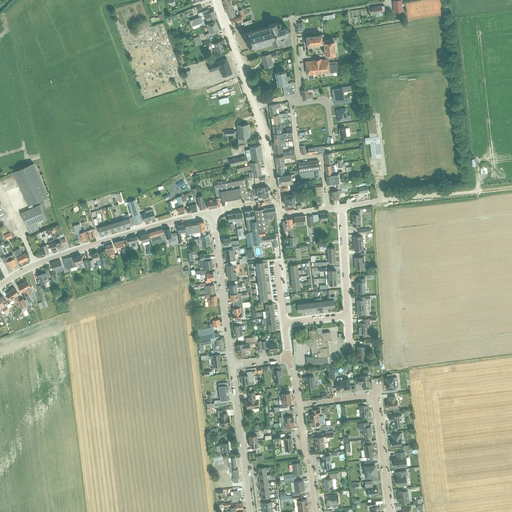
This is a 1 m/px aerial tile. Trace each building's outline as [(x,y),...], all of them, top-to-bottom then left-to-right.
[(393,0),(394,1),(393,1),(394,12),(396,12),(402,11),(405,11),(403,0),(393,0)] [(234,5),(225,8),(226,10),(228,16),(229,16),(230,18),(236,16),(233,6),(234,6),(234,5)] [(382,15),(382,12),(386,11),(385,5),(371,7),(372,13),(376,13),(377,16),(382,15)] [(191,21),(190,21),(192,27),(193,27),(217,18),(214,11),(211,12),(209,9),(202,12),(204,18),(203,19),(202,17),(191,21)] [(230,19),(231,19),(231,20),(232,25),(243,21),(242,17),(245,16),(242,10),(240,11),(241,15),(230,19)] [(216,32),(219,30),(216,21),(207,24),(210,32),(205,34),(206,37),(211,35),(211,34),(213,35),(214,34),(214,33),(216,34),(217,33),(216,32)] [(243,35),(244,35),(244,37),(246,38),(246,39),(245,39),(245,40),(246,40),(247,43),(246,43),(247,44),(248,44),(248,45),(250,45),(251,48),(251,49),(252,50),(252,49),(254,49),(255,49),(254,49),(259,47),(259,48),(259,47),(264,46),(265,45),(265,47),(268,46),(268,45),(268,44),(268,45),(269,45),(269,44),(274,43),(274,44),(274,45),(274,44),(274,45),(275,45),(276,49),(292,45),(290,32),(289,32),(289,31),(288,31),(287,28),(288,28),(287,28),(284,27),(285,26),(284,26),(284,27),(282,27),(282,26),(283,27),(283,26),(282,26),(282,24),(281,24),(280,23),(276,24),(276,23),(277,23),(276,23),(276,22),(275,22),(276,23),(269,25),(269,24),(269,25),(268,25),(268,26),(269,26),(269,27),(265,28),(264,27),(264,28),(263,28),(263,27),(260,28),(260,29),(259,29),(255,31),(255,30),(254,30),(254,31),(250,32),(250,31),(249,31),(249,32),(247,33),(247,32),(247,33),(245,33),(244,33),(245,34),(244,35),(243,35)] [(324,40),(324,35),(319,35),(318,32),(312,33),(312,36),(304,37),(305,46),(323,44),(323,43),(322,41),(324,40)] [(196,44),(202,42),(200,36),(194,38),(196,44)] [(324,40),(322,41),(323,43),(324,43),(325,56),(335,55),(336,55),(335,42),(339,41),(339,37),(330,38),(330,40),(324,40)] [(215,43),(217,48),(214,49),(215,53),(224,50),(222,44),(221,44),(220,41),(215,43)] [(272,58),(278,56),(277,53),(261,57),(262,61),(263,61),(266,69),(274,66),(272,58)] [(212,64),(208,66),(209,70),(219,66),(220,68),(223,77),(225,76),(228,75),(232,73),(231,69),(229,65),(227,58),(220,61),(212,64)] [(329,59),(326,60),(322,60),(322,59),(313,60),(313,61),(306,62),(307,75),(340,71),(339,61),(336,62),(329,62),(329,60),(329,59)] [(285,96),(297,94),(296,82),(288,84),(287,79),(291,78),(290,75),(287,76),(286,71),(276,73),(278,86),(283,85),(285,96)] [(335,89),(332,90),(333,90),(334,95),(334,100),(333,100),(334,100),(335,102),(335,105),(343,103),(347,103),(351,102),(351,99),(350,97),(348,97),(345,98),(344,98),(343,96),(343,92),(344,92),(349,91),(353,90),(352,85),(346,86),(341,87),(342,88),(335,89)] [(308,90),(301,91),(302,98),(312,96),(311,95),(309,95),(308,90)] [(271,116),(277,115),(276,108),(277,108),(280,108),(280,103),(269,105),(271,116)] [(346,108),(336,110),(338,122),(351,120),(350,115),(347,115),(346,108)] [(288,113),(277,115),(271,116),(272,124),(281,123),(280,118),(289,117),(288,113)] [(369,133),(369,137),(365,138),(366,143),(371,143),(372,158),(380,157),(377,137),(377,132),(375,117),(367,118),(369,133)] [(249,124),(237,125),(237,131),(237,134),(238,143),(247,142),(247,138),(250,138),(249,124)] [(279,125),(273,126),(273,130),(274,134),(281,133),(281,130),(281,129),(281,127),(281,125),(279,125)] [(288,133),(281,133),(274,134),(274,142),(273,143),(281,142),(294,141),(293,132),(288,133)] [(281,142),(273,143),(274,148),(275,153),(282,152),(282,148),(283,148),(283,146),(282,146),(281,142)] [(250,149),(246,150),(247,157),(248,161),(263,158),(260,145),(250,147),(250,149)] [(327,153),(324,154),(325,164),(333,163),(332,157),(335,157),(334,154),(332,154),(331,153),(327,153)] [(283,157),(275,158),(276,161),(277,166),(277,167),(284,166),(285,166),(284,159),(285,159),(291,158),(291,160),(296,159),(295,155),(291,155),(284,155),(283,155),(283,157)] [(246,156),(229,160),(231,166),(247,162),(246,157),(246,156)] [(320,170),(318,160),(298,163),(299,173),(320,170)] [(252,169),(261,167),(260,161),(249,162),(249,166),(242,167),(237,168),(237,172),(252,169)] [(28,205),(49,197),(34,165),(14,173),(28,205)] [(334,165),(326,166),(327,175),(332,175),(332,172),(335,171),(334,165)] [(285,172),(284,166),(277,167),(278,176),(285,175),(292,174),(298,174),(297,171),(285,172)] [(250,176),(247,177),(247,179),(253,178),(253,176),(262,174),(261,167),(252,169),(252,172),(249,173),(250,176)] [(292,174),(285,175),(278,176),(279,185),(289,183),(293,183),(292,174)] [(338,175),(327,176),(327,184),(339,183),(338,175)] [(222,201),(245,197),(245,199),(246,200),(251,199),(252,200),(250,192),(250,191),(248,191),(246,179),(228,182),(222,183),(222,184),(214,185),(216,197),(221,196),(222,201)] [(340,182),(337,186),(337,189),(340,189),(340,190),(348,188),(346,188),(345,182),(342,182),(340,182)] [(267,186),(253,189),(254,196),(262,195),(262,198),(269,197),(267,186)] [(324,196),(323,186),(316,187),(317,197),(324,196)] [(348,193),(348,188),(340,190),(341,190),(332,191),(333,199),(339,198),(338,195),(341,194),(341,193),(345,193),(345,194),(349,193),(348,193)] [(294,194),(284,195),(286,206),(286,207),(287,212),(287,211),(291,211),(294,210),(293,205),(296,204),(295,201),(296,201),(295,198),(294,194)] [(179,200),(180,203),(180,204),(180,205),(176,206),(179,214),(185,212),(184,206),(183,203),(182,199),(179,200)] [(128,202),(135,224),(142,222),(142,221),(144,220),(144,221),(149,220),(151,220),(151,219),(155,218),(153,210),(152,211),(152,210),(145,212),(146,213),(140,214),(136,200),(128,202)] [(210,202),(207,203),(208,208),(218,207),(217,201),(212,202),(212,200),(209,200),(210,202)] [(188,208),(187,208),(188,213),(198,211),(196,204),(187,206),(188,208)] [(39,206),(21,213),(26,227),(29,234),(38,231),(35,223),(44,220),(46,219),(41,205),(39,206)] [(255,210),(256,218),(257,221),(259,236),(262,236),(266,235),(265,230),(267,230),(267,228),(266,225),(269,224),(267,217),(276,215),(276,214),(275,207),(271,208),(268,208),(264,209),(255,210)] [(248,230),(251,230),(249,220),(255,219),(254,210),(245,212),(248,230)] [(235,214),(236,220),(237,225),(239,239),(246,238),(245,234),(244,235),(243,227),(241,227),(241,226),(240,226),(239,222),(241,222),(241,220),(243,220),(242,212),(241,212),(241,213),(239,213),(238,213),(235,214)] [(328,223),(327,213),(320,214),(321,220),(326,220),(326,223),(328,223)] [(127,219),(123,220),(125,227),(132,225),(130,218),(129,214),(126,215),(127,219)] [(229,215),(227,215),(230,228),(230,230),(234,229),(233,223),(233,221),(236,220),(235,214),(229,215)] [(360,214),(352,215),(353,226),(361,225),(360,214)] [(294,218),(292,218),(293,223),(294,223),(294,226),(306,224),(305,216),(300,216),(299,217),(299,216),(294,217),(294,218)] [(287,227),(283,227),(283,231),(289,231),(290,238),(289,238),(290,244),(285,245),(285,248),(295,247),(295,245),(296,245),(295,237),(294,237),(293,226),(292,218),(286,219),(286,221),(287,227)] [(125,227),(123,220),(117,222),(119,229),(125,227)] [(87,221),(84,222),(86,228),(89,238),(95,236),(93,229),(90,230),(87,221)] [(202,234),(206,233),(204,221),(185,224),(187,237),(192,236),(202,234)] [(249,232),(246,234),(248,246),(260,244),(260,243),(259,236),(257,221),(251,222),(252,228),(253,232),(249,232)] [(117,222),(111,224),(113,231),(119,229),(117,222)] [(85,231),(82,232),(81,228),(80,224),(77,225),(74,226),(76,233),(79,232),(82,240),(88,239),(85,231)] [(111,224),(104,226),(107,233),(113,231),(111,224)] [(107,233),(104,226),(98,227),(100,235),(107,233)] [(177,232),(172,233),(173,236),(172,236),(169,228),(164,230),(166,238),(169,238),(171,244),(178,242),(177,232)] [(162,229),(149,233),(151,241),(152,245),(153,244),(153,247),(158,246),(157,243),(165,241),(164,236),(162,229)] [(149,240),(147,233),(138,236),(139,240),(141,240),(142,242),(149,240)] [(206,233),(202,234),(192,236),(193,236),(193,240),(198,239),(199,239),(200,240),(201,246),(210,245),(209,235),(206,235),(206,233)] [(262,236),(259,236),(260,243),(263,242),(272,240),(274,247),(278,246),(277,240),(275,233),(267,235),(267,236),(266,237),(265,235),(262,236)] [(52,235),(57,249),(63,247),(62,244),(67,243),(65,238),(60,239),(61,240),(58,241),(57,237),(56,237),(55,234),(52,235)] [(57,249),(52,235),(54,239),(49,241),(49,244),(52,251),(57,249)] [(362,254),(366,253),(366,250),(363,250),(362,236),(353,237),(354,251),(357,250),(358,254),(362,254)] [(234,241),(231,241),(231,238),(223,239),(224,246),(232,245),(232,244),(233,248),(236,248),(239,247),(240,247),(239,244),(234,244),(234,241)] [(127,244),(126,239),(115,243),(116,249),(119,248),(119,247),(127,244)] [(41,246),(43,254),(49,252),(46,245),(43,246),(42,243),(41,240),(39,241),(40,244),(41,246)] [(115,254),(113,244),(105,246),(106,249),(104,250),(105,253),(107,253),(108,255),(115,254)] [(328,255),(335,254),(335,247),(329,247),(329,244),(319,245),(319,249),(328,249),(328,255)] [(18,249),(13,252),(16,257),(17,257),(20,263),(28,259),(25,253),(22,254),(20,250),(18,251),(18,249)] [(225,251),(226,260),(235,259),(234,249),(225,251)] [(98,252),(91,254),(93,260),(96,259),(97,265),(98,265),(101,265),(100,258),(98,252)] [(5,256),(1,258),(4,263),(7,262),(8,262),(9,265),(9,264),(11,267),(17,265),(14,258),(13,255),(9,256),(6,258),(5,256)] [(83,262),(82,257),(82,256),(81,256),(81,255),(74,257),(74,256),(63,260),(65,265),(66,269),(71,268),(77,266),(76,264),(83,262)] [(355,269),(364,269),(364,257),(355,258),(355,264),(355,269)] [(200,260),(200,263),(200,266),(203,266),(203,269),(213,268),(212,260),(206,260),(205,259),(200,260)] [(56,269),(63,267),(60,260),(51,263),(53,270),(56,269)] [(236,278),(235,272),(234,272),(233,269),(237,268),(237,264),(231,265),(227,265),(228,279),(236,278)] [(46,273),(38,276),(41,284),(46,282),(47,287),(48,287),(51,285),(53,285),(51,280),(49,281),(48,277),(46,273)] [(207,277),(207,280),(206,280),(206,283),(211,283),(211,280),(214,279),(213,273),(210,273),(206,273),(201,274),(201,278),(207,277)] [(364,282),(366,282),(365,278),(359,279),(359,282),(356,282),(357,289),(356,289),(357,293),(365,293),(364,282)] [(27,280),(22,283),(29,294),(28,295),(31,300),(32,302),(35,300),(32,293),(31,293),(30,292),(33,290),(31,287),(27,280)] [(22,283),(18,286),(22,292),(24,291),(27,295),(26,296),(27,299),(24,300),(25,303),(26,306),(27,305),(30,304),(29,301),(31,300),(28,295),(29,294),(22,283)] [(205,284),(200,284),(200,287),(204,286),(205,290),(201,290),(202,294),(215,292),(214,284),(207,285),(207,286),(205,286),(205,284)] [(242,284),(229,285),(230,292),(232,292),(232,294),(230,295),(247,293),(247,292),(238,293),(237,291),(237,288),(242,287),(242,286),(242,284)] [(45,302),(42,291),(40,285),(37,286),(39,292),(42,301),(42,303),(45,302)] [(15,288),(10,291),(18,301),(19,304),(21,308),(23,311),(27,309),(26,306),(25,303),(24,300),(24,298),(20,300),(17,295),(19,294),(15,288)] [(330,290),(327,291),(327,293),(328,300),(329,308),(335,307),(334,301),(335,300),(336,299),(336,298),(335,297),(335,296),(330,297),(330,290)] [(18,301),(10,291),(6,294),(10,300),(12,298),(17,305),(19,304),(18,301)] [(247,293),(230,295),(231,301),(232,300),(233,304),(239,303),(238,297),(242,297),(247,296),(247,293)] [(205,302),(206,306),(217,305),(216,295),(211,296),(211,295),(206,295),(206,297),(211,297),(211,299),(208,300),(208,302),(205,302)] [(3,296),(0,297),(0,300),(5,307),(4,307),(7,311),(9,313),(10,312),(9,310),(10,309),(9,308),(12,306),(10,303),(9,304),(3,296)] [(360,300),(357,300),(358,314),(366,314),(365,300),(370,299),(370,296),(360,297),(360,300)] [(5,307),(0,300),(0,310),(0,314),(1,316),(3,314),(0,311),(2,309),(5,313),(6,315),(9,313),(7,311),(4,307),(5,307)] [(233,308),(232,309),(233,313),(233,316),(232,316),(233,319),(234,319),(234,320),(234,322),(235,322),(241,321),(241,319),(242,318),(242,315),(243,315),(244,315),(243,307),(251,306),(250,302),(242,303),(239,303),(233,304),(233,308)] [(211,326),(212,327),(214,327),(214,326),(220,325),(219,319),(213,320),(213,323),(211,323),(211,324),(207,325),(207,323),(203,324),(203,327),(208,327),(211,326)] [(369,319),(362,319),(358,319),(358,323),(359,334),(368,334),(370,334),(369,326),(370,326),(369,319)] [(236,336),(246,335),(245,331),(242,331),(242,325),(241,325),(236,326),(234,326),(236,336)] [(198,330),(200,346),(200,345),(213,343),(214,350),(215,350),(215,353),(220,352),(220,349),(224,349),(222,338),(220,339),(219,333),(215,334),(213,327),(207,328),(198,330)] [(306,343),(311,348),(312,356),(306,357),(307,365),(328,362),(328,356),(330,356),(329,347),(325,348),(325,346),(326,346),(326,344),(328,344),(327,340),(331,340),(330,332),(322,333),(322,327),(317,327),(317,329),(309,330),(310,338),(306,343)] [(270,351),(278,350),(276,337),(272,338),(273,343),(269,344),(270,351)] [(249,354),(249,349),(250,349),(249,344),(237,345),(238,355),(249,354)] [(357,359),(365,359),(365,347),(357,347),(357,355),(356,356),(357,359)] [(220,354),(210,355),(211,359),(212,359),(213,367),(222,366),(221,362),(222,362),(222,358),(221,358),(220,354)] [(281,370),(280,370),(279,366),(271,367),(271,371),(273,371),(273,375),(274,375),(275,382),(282,381),(281,374),(282,374),(281,370)] [(241,376),(242,385),(254,384),(253,378),(252,371),(246,372),(247,375),(241,376)] [(388,378),(386,378),(387,389),(388,391),(388,392),(389,392),(397,391),(397,387),(394,388),(393,377),(391,378),(391,374),(387,375),(388,378)] [(369,385),(368,375),(361,375),(361,377),(355,377),(356,384),(362,383),(362,386),(369,385)] [(315,388),(313,376),(303,377),(304,381),(306,381),(307,389),(315,388)] [(348,379),(347,378),(344,378),(344,379),(344,380),(343,380),(335,381),(336,390),(340,389),(340,388),(344,387),(344,389),(350,388),(349,379),(348,379)] [(228,385),(219,386),(220,392),(221,400),(229,399),(228,385)] [(281,390),(278,390),(278,396),(282,396),(282,398),(291,397),(290,392),(289,392),(289,389),(281,390)] [(246,401),(247,409),(259,408),(258,400),(255,400),(254,392),(248,393),(249,401),(246,401)] [(291,397),(282,398),(279,399),(280,408),(288,406),(288,404),(291,403),(291,397)] [(398,407),(397,400),(396,400),(395,397),(389,397),(389,401),(387,401),(388,409),(398,407)] [(360,416),(369,416),(368,408),(369,408),(368,405),(359,405),(360,416)] [(290,410),(280,411),(281,417),(282,423),(285,422),(293,421),(293,416),(292,409),(290,410)] [(312,410),(313,414),(310,414),(311,420),(310,420),(311,426),(320,424),(324,423),(323,415),(319,416),(318,413),(320,413),(320,409),(312,410)] [(227,413),(224,413),(223,410),(217,410),(218,420),(219,426),(222,426),(230,425),(229,417),(228,417),(227,413)] [(389,416),(390,421),(392,420),(393,428),(402,427),(401,418),(402,418),(402,415),(389,416)] [(285,422),(282,423),(283,431),(292,430),(291,427),(294,427),(293,421),(285,422)] [(369,426),(368,422),(359,423),(360,430),(363,430),(364,437),(368,436),(368,437),(369,437),(369,436),(372,436),(372,435),(373,435),(372,431),(371,431),(371,426),(369,426)] [(249,441),(257,440),(257,437),(260,437),(259,431),(249,433),(249,435),(249,436),(249,441)] [(403,438),(402,433),(392,434),(392,439),(392,442),(391,442),(392,446),(393,446),(401,445),(401,438),(403,438)] [(316,449),(325,448),(323,437),(315,438),(316,449)] [(288,454),(288,450),(293,450),(291,438),(284,439),(284,446),(281,447),(282,455),(288,454)] [(258,444),(257,440),(249,441),(250,447),(255,447),(255,450),(261,449),(261,443),(258,444)] [(362,441),(363,450),(365,450),(365,457),(374,456),(373,452),(374,452),(373,448),(372,444),(371,444),(370,440),(362,441)] [(221,453),(230,452),(229,442),(220,443),(220,446),(217,446),(218,450),(221,450),(221,453)] [(396,453),(397,457),(398,457),(398,458),(394,459),(395,467),(407,465),(406,458),(405,458),(405,452),(396,453)] [(322,460),(321,460),(322,468),(332,467),(330,456),(322,457),(322,460)] [(230,457),(228,458),(229,461),(229,462),(231,462),(232,466),(232,469),(230,469),(231,472),(231,474),(233,473),(234,478),(232,478),(233,481),(233,483),(237,482),(239,482),(238,478),(239,478),(238,468),(237,469),(236,463),(235,457),(230,457)] [(364,466),(366,477),(376,476),(376,471),(375,469),(376,469),(375,465),(373,465),(373,459),(364,460),(365,466),(364,466)] [(284,475),(285,479),(296,478),(296,474),(303,473),(302,469),(301,469),(300,462),(292,463),(293,474),(284,475)] [(267,475),(266,470),(269,469),(269,467),(266,467),(258,468),(259,473),(258,473),(258,476),(259,476),(267,475)] [(407,475),(406,471),(395,472),(396,476),(397,476),(398,485),(407,484),(406,475),(407,475)] [(324,480),(325,490),(334,489),(332,479),(337,478),(337,476),(337,473),(329,474),(330,479),(324,480)] [(259,476),(260,481),(258,481),(259,484),(260,484),(268,483),(268,482),(267,478),(270,477),(270,474),(267,475),(259,476)] [(295,492),(294,492),(294,495),(301,494),(301,493),(300,491),(304,490),(303,480),(294,482),(295,488),(295,492)] [(260,488),(259,488),(260,491),(261,491),(269,490),(268,485),(271,485),(274,485),(273,482),(271,482),(268,482),(268,483),(260,484),(260,488)] [(367,489),(367,492),(368,496),(370,496),(378,495),(378,492),(377,487),(374,488),(367,489)] [(403,491),(398,492),(399,499),(398,499),(399,503),(409,502),(407,490),(407,487),(402,488),(403,491)] [(261,496),(260,496),(261,499),(262,499),(264,498),(270,498),(269,493),(272,493),(272,492),(275,492),(278,492),(278,489),(277,489),(274,489),(272,490),(269,490),(261,491),(261,494),(261,496)] [(240,501),(240,498),(242,498),(241,490),(233,491),(234,495),(228,496),(229,499),(232,499),(232,502),(240,501)] [(327,508),(334,507),(338,506),(338,504),(338,502),(338,494),(326,496),(326,500),(327,500),(327,503),(327,508)] [(297,499),(293,499),(293,501),(294,501),(295,507),(294,507),(295,511),(298,511),(308,511),(307,499),(297,500),(297,499)] [(267,502),(262,503),(263,510),(268,509),(273,509),(272,503),(272,501),(267,502)] [(236,510),(243,509),(242,503),(239,504),(239,503),(235,503),(236,506),(234,506),(235,508),(231,509),(230,511),(235,511),(236,511),(236,510)]
